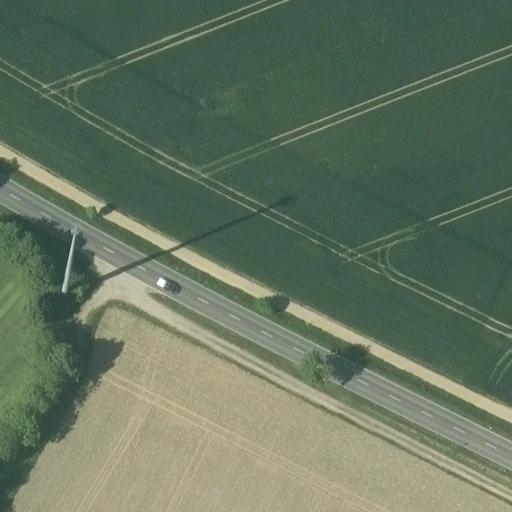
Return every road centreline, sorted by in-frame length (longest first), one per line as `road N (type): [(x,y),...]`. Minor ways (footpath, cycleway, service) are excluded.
road 1 (tertiary): [(0,187),(125,261),(511,458)]
road 2 (track): [(0,149),(212,271),(511,419)]
road 3 (track): [(125,261),(112,291),(511,497)]
road 4 (track): [(112,291),(80,328),(68,393),(0,506)]
